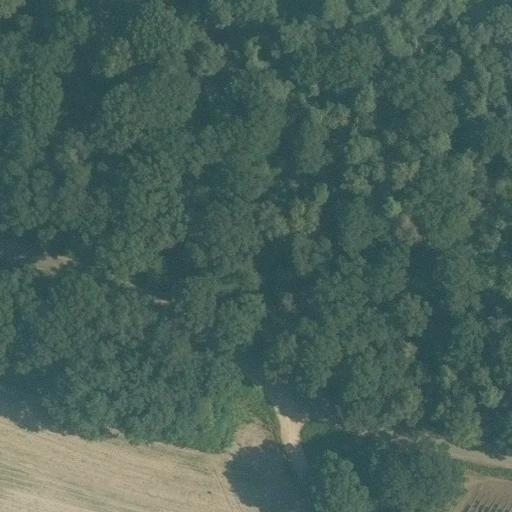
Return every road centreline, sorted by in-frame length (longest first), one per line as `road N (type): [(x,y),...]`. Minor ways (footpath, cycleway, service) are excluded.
road 1 (unclassified): [(511,459),(323,414),(200,330),(44,258),(0,247)]
road 2 (track): [(283,389),(286,419),(333,511)]
